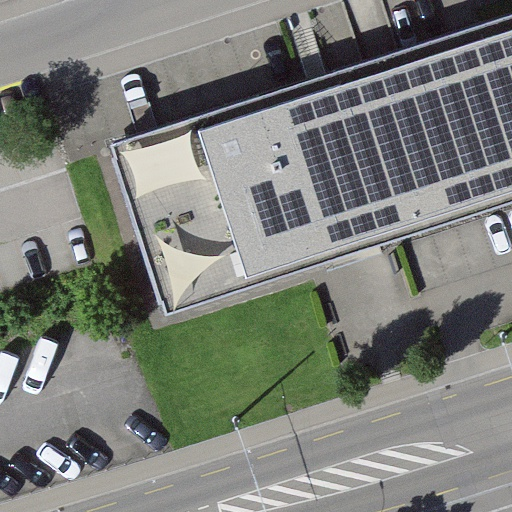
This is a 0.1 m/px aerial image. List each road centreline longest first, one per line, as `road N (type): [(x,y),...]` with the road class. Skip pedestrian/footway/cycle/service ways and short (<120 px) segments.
road 1 (secondary): [(511,430),(226,511)]
road 2 (residential): [(0,57),(177,0)]
